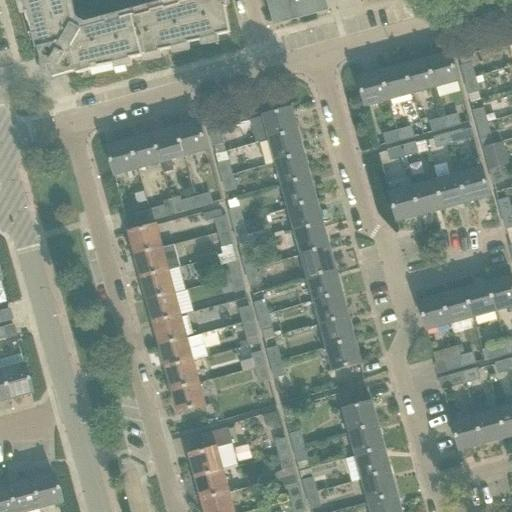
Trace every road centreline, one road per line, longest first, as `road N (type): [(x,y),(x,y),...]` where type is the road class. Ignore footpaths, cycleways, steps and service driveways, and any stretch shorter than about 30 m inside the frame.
road 1 (residential): [(432,488),(395,354),(409,321),(391,246),(361,214),(319,58)]
road 2 (residential): [(175,511),(69,127)]
road 3 (unclassified): [(104,511),(27,214)]
road 4 (residential): [(69,127),(319,58)]
road 5 (residential): [(319,58),(511,5)]
